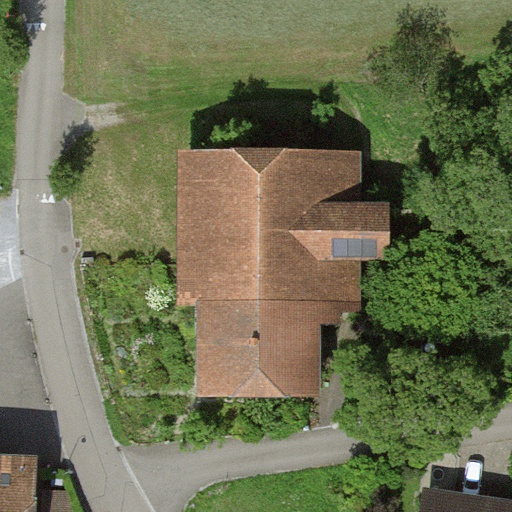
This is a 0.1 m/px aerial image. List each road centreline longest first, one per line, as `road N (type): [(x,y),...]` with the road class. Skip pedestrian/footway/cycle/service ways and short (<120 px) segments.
road 1 (track): [(43,128),(239,98),(304,96),(340,106),(354,127),(353,444)]
road 2 (unclassified): [(119,511),(83,431),(45,265),(43,0)]
road 3 (track): [(511,248),(383,230)]
